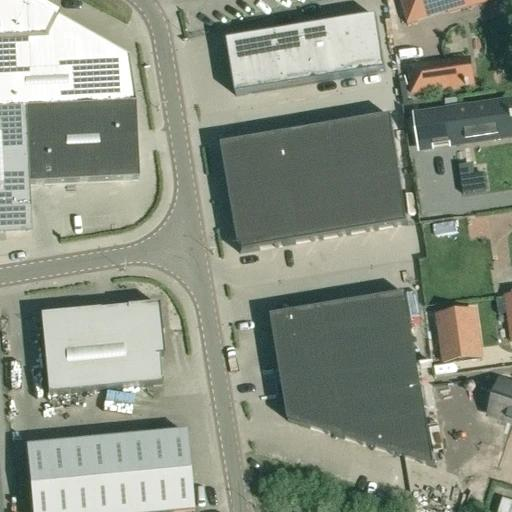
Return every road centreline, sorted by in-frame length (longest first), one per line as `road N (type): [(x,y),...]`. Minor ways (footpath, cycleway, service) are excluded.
road 1 (unclassified): [(245,511),(200,246)]
road 2 (unclassified): [(200,246),(168,47),(155,12),(141,0)]
road 3 (unclassified): [(200,246),(0,279)]
